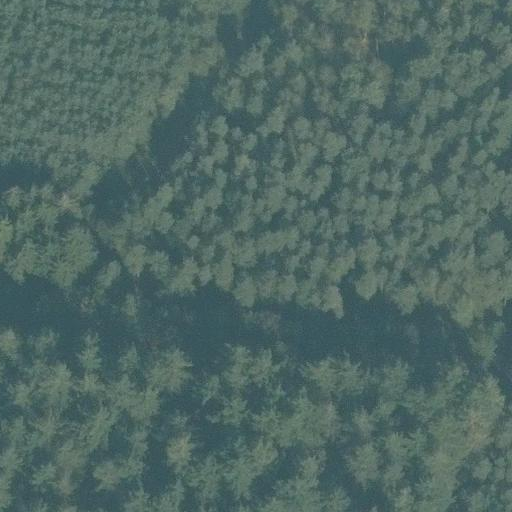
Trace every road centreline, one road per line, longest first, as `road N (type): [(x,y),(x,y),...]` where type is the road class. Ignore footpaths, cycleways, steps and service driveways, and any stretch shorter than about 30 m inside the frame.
road 1 (track): [(0,329),(511,365)]
road 2 (track): [(0,419),(277,0)]
